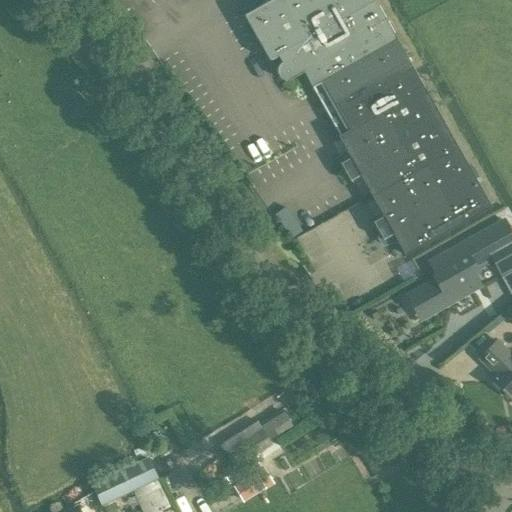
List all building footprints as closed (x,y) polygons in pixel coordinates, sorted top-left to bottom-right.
[(272,0),(260,7),(243,17),(269,62),(277,57),(281,64),(279,65),(278,66),(277,68),(276,69),(276,71),(276,73),(276,74),(277,76),(278,78),(279,79),(280,80),(282,81),(284,82),(285,82),(287,82),(289,81),(291,80),(303,73),(311,88),(312,88),(339,137),(423,89),(396,41),(373,0),(272,0)] [(339,137),(338,138),(349,157),(342,161),(343,163),(340,164),(339,165),(344,174),(419,132),(440,120),(423,89),(339,137)] [(435,161),(371,197),(372,199),(378,209),(383,217),(372,223),(382,241),(383,241),(386,247),(397,244),(404,256),(405,257),(490,208),(440,120),(419,132),(435,161)] [(419,132),(344,174),(349,183),(350,182),(353,180),(354,182),(361,178),(370,196),(371,197),(435,161),(419,132)] [(435,281),(407,296),(407,298),(414,294),(425,313),(446,301),(447,301),(448,301),(448,300),(454,297),(457,301),(474,291),(467,279),(478,272),(476,269),(492,260),(501,276),(511,269),(511,245),(509,239),(511,237),(511,232),(504,218),(428,261),(429,263),(436,275),(433,277),(435,281)] [(511,401),(511,356),(496,342),(479,360),(495,376),(491,380),(511,401)] [(91,485),(101,506),(157,480),(147,458),(91,485)] [(254,472),(256,474),(235,487),(243,501),(264,488),(265,490),(274,485),(262,467),(254,472)]
